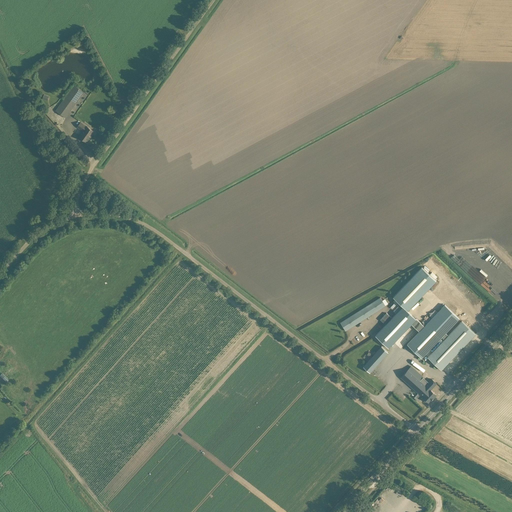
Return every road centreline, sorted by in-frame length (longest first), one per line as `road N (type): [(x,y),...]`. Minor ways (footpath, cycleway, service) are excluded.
road 1 (unclassified): [(0,274),(43,230),(67,219),(132,219),(418,430)]
road 2 (track): [(79,215),(93,167),(216,0)]
road 3 (secondary): [(418,430),(511,327)]
